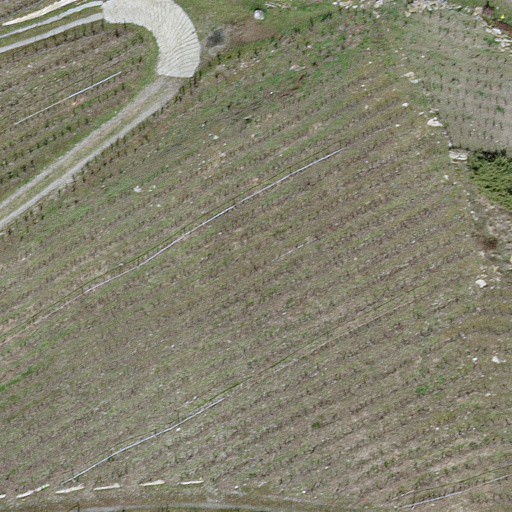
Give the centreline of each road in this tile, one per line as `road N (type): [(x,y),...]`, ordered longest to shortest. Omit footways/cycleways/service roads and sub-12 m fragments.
road 1 (track): [(0,220),(176,69),(148,8),(0,44)]
road 2 (track): [(77,511),(160,499),(261,511)]
